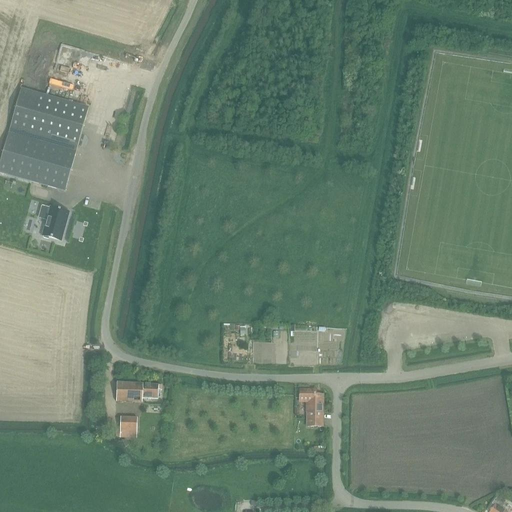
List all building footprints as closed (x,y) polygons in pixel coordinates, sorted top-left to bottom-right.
[(0,173),(66,192),(89,108),(21,90),(0,166),(0,173)] [(50,208),(47,221),(42,236),(44,237),(43,238),(49,240),(49,238),(62,242),(69,213),(50,208)] [(162,392),(162,386),(117,384),(116,403),(142,405),(143,400),(158,401),(159,391),(162,392)] [(323,428),(323,398),(316,398),(316,392),(300,391),(300,403),(311,403),(311,413),(308,413),(308,428),(323,428)] [(121,418),(120,438),(136,439),(137,418),(121,418)] [(508,511),(511,508),(496,499),(492,504),(495,506),(490,511),(508,511)]
